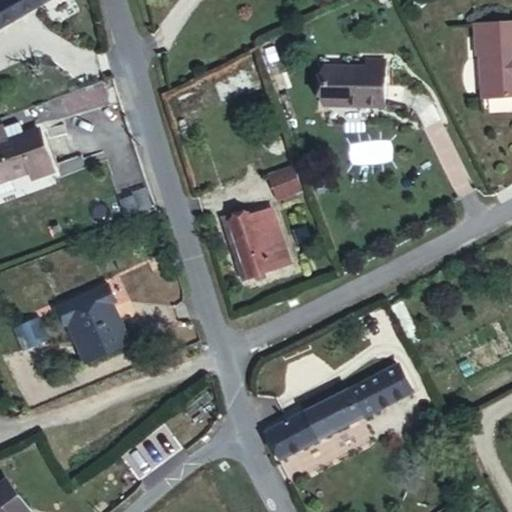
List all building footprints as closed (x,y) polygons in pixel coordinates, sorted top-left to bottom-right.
[(0,0),(0,31),(49,0),(0,0)] [(511,21),(474,24),(476,55),(480,55),(482,98),(511,95),(511,21)] [(363,65),(387,66),(387,56),(364,56),(363,65)] [(385,101),(387,66),(363,65),(325,63),(323,99),(385,101)] [(246,84),(239,66),(200,87),(208,103),(246,84)] [(64,116),(108,106),(102,85),(59,96),(64,116)] [(0,188),(30,174),(33,183),(55,173),(35,129),(3,145),(0,139),(0,188)] [(297,184),(286,158),(259,171),(272,196),(297,184)] [(289,259),(267,207),(227,226),(242,257),(233,262),(240,281),(289,259)] [(87,244),(49,253),(55,276),(93,267),(87,244)] [(107,288),(50,312),(71,368),(122,348),(110,317),(118,315),(107,288)] [(406,297),(396,302),(414,335),(424,329),(406,297)] [(43,317),(17,328),(26,350),(52,340),(43,317)] [(402,369),(271,434),(283,458),(414,392),(402,369)] [(25,511),(8,483),(0,488),(0,511),(25,511)]
